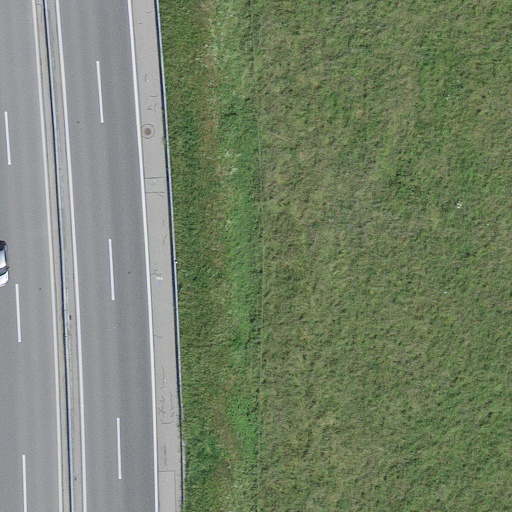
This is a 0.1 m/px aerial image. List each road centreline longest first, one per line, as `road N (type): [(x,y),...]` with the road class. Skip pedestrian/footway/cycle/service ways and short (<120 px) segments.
road 1 (motorway): [(10,0),(41,511)]
road 2 (motorway): [(140,511),(111,0)]
